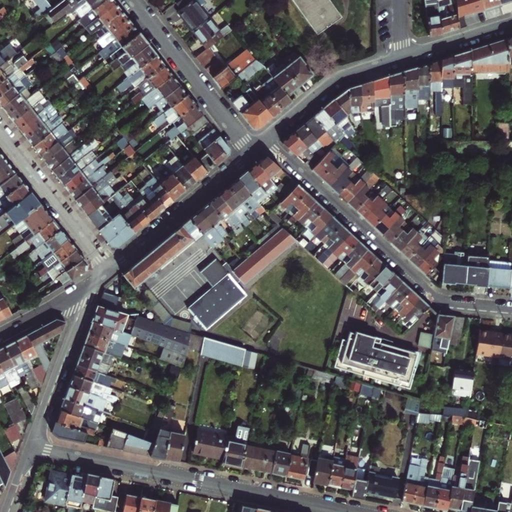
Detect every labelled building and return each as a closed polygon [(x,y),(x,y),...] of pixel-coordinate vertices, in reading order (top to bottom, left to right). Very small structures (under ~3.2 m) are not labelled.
[(53,9),(48,3),(45,0),(23,0),(19,4),(30,18),(25,21),(30,27),(45,16),(53,9)] [(64,0),(53,9),(45,16),(51,23),(70,7),(68,4),(72,0),(74,0),(77,3),(80,0),(83,0),(86,2),(88,0),(64,0)] [(78,21),(104,0),(88,0),(86,2),(72,13),(78,21)] [(85,28),(116,4),(114,2),(112,0),(104,0),(78,21),(84,29),(85,28)] [(180,0),(177,2),(182,9),(178,12),(186,22),(194,32),(211,18),(201,7),(207,3),(204,0),(180,0)] [(292,0),(318,35),(341,18),(327,0),(292,0)] [(422,0),(429,35),(431,34),(433,34),(441,32),(436,6),(435,0),(422,0)] [(436,6),(441,32),(447,30),(457,28),(450,1),(449,0),(445,0),(447,4),(436,6)] [(480,0),(454,0),(450,1),(457,28),(465,25),(463,15),(470,13),(483,9),(480,0)] [(480,0),(483,9),(490,7),(500,4),(498,0),(480,0)] [(97,30),(98,30),(122,11),(120,9),(116,4),(85,28),(87,31),(94,26),(97,30)] [(103,37),(127,18),(124,14),(122,11),(98,30),(103,37)] [(42,34),(52,25),(51,23),(45,16),(30,27),(38,37),(42,34)] [(100,40),(105,48),(133,26),(130,22),(127,18),(103,37),(100,40)] [(201,40),(208,49),(222,38),(230,32),(226,26),(220,31),(211,18),(194,32),(201,40)] [(113,53),(139,33),(136,30),(133,26),(105,48),(100,52),(105,59),(113,53)] [(143,39),(139,33),(113,53),(117,58),(108,65),(113,71),(129,59),(148,45),(143,39)] [(50,44),(42,34),(38,37),(33,41),(40,51),(50,44)] [(50,44),(56,51),(61,47),(63,46),(57,38),(50,44)] [(213,55),(218,53),(227,45),(222,38),(208,49),(207,50),(196,58),(210,75),(221,88),(238,74),(255,61),(248,50),(238,57),(222,69),(222,65),(213,55)] [(470,51),(471,72),(509,72),(508,56),(508,40),(499,42),(484,47),(470,51)] [(153,51),(148,45),(129,59),(138,70),(156,55),(153,51)] [(61,47),(56,51),(62,58),(66,55),(61,47)] [(50,56),(56,64),(62,59),(56,51),(50,56)] [(471,72),(470,51),(462,54),(453,56),(454,74),(465,74),(465,87),(462,87),(463,115),(472,115),(471,72)] [(0,82),(25,63),(29,60),(25,55),(15,62),(14,65),(16,66),(13,68),(7,61),(0,66),(0,82)] [(138,70),(116,87),(120,92),(132,83),(135,88),(142,83),(164,65),(161,61),(156,55),(138,70)] [(454,87),(454,74),(453,56),(446,59),(441,60),(441,89),(454,88),(454,87)] [(291,63),(285,68),(299,85),(305,80),(312,75),(303,64),(298,58),(291,63)] [(62,59),(56,64),(62,71),(68,67),(67,66),(62,59)] [(435,62),(429,64),(429,86),(429,91),(435,91),(435,93),(436,104),(436,106),(436,114),(442,114),(441,89),(441,60),(435,62)] [(264,66),(255,61),(238,74),(245,82),(264,66)] [(0,94),(25,76),(27,74),(24,70),(28,67),(25,63),(0,82),(0,94)] [(429,86),(429,64),(423,66),(418,67),(419,86),(429,86)] [(164,65),(142,83),(138,85),(143,91),(131,100),(135,105),(143,99),(172,76),(168,70),(164,65)] [(73,73),(68,67),(62,71),(67,79),(74,74),(73,73)] [(419,89),(419,86),(418,67),(410,70),(403,72),(405,117),(405,119),(413,119),(413,100),(413,91),(419,91),(419,89)] [(299,85),(285,68),(273,78),(286,95),(293,90),(299,85)] [(73,73),(74,74),(79,81),(83,77),(77,70),(73,73)] [(405,117),(403,72),(396,74),(389,76),(391,123),(391,127),(397,126),(396,117),(405,117)] [(74,74),(67,79),(73,86),(79,81),(74,74)] [(454,74),(454,87),(462,87),(465,87),(465,74),(454,74)] [(286,95),(273,78),(271,75),(261,83),(282,110),(287,106),(292,102),(286,95)] [(27,79),(25,76),(0,94),(0,104),(1,106),(25,88),(35,80),(31,76),(27,79)] [(158,102),(180,85),(176,80),(172,76),(143,99),(150,108),(158,102)] [(391,123),(389,76),(381,79),(375,81),(376,97),(382,97),(384,124),(391,123)] [(79,81),(87,92),(91,89),(83,77),(79,81)] [(367,83),(361,85),(362,102),(376,100),(376,97),(375,81),(367,83)] [(282,110),(261,83),(251,91),(273,118),(277,115),(282,110)] [(184,91),(180,85),(158,102),(161,107),(153,113),(157,119),(188,95),(184,91)] [(362,102),(361,85),(354,87),(348,89),(350,108),(360,105),(362,102)] [(429,86),(419,86),(419,89),(425,89),(425,96),(429,96),(429,91),(429,86)] [(25,88),(1,106),(5,110),(8,114),(33,94),(31,91),(29,93),(25,88)] [(39,89),(33,94),(8,114),(12,119),(14,122),(37,103),(45,97),(39,89)] [(350,108),(348,89),(347,89),(341,94),(334,100),(344,113),(350,108)] [(254,101),(249,104),(265,124),(269,121),(273,118),(251,91),(248,94),(247,94),(249,96),(250,96),(254,101)] [(179,118),(195,105),(191,100),(188,95),(157,119),(156,120),(160,126),(167,121),(167,119),(169,117),(173,123),(179,118)] [(265,124),(249,104),(243,97),(234,105),(253,129),(259,129),(261,128),(265,124)] [(351,125),(346,118),(347,116),(344,113),(334,100),(329,104),(323,109),(344,135),(348,131),(346,130),(351,125)] [(37,103),(14,122),(17,125),(19,129),(43,110),(51,104),(49,102),(41,109),(37,103)] [(199,110),(195,105),(179,118),(173,123),(172,123),(174,127),(165,134),(170,140),(176,135),(186,128),(203,115),(199,110)] [(117,119),(109,108),(104,112),(111,122),(112,123),(117,119)] [(344,135),(323,109),(318,113),(313,117),(335,144),(339,141),(344,135)] [(48,116),(43,110),(19,129),(23,134),(26,137),(51,118),(58,113),(56,110),(48,116)] [(203,115),(186,128),(208,153),(217,164),(226,157),(230,154),(230,149),(222,139),(216,144),(208,134),(202,139),(196,132),(209,122),(203,115)] [(305,123),(317,140),(320,137),(326,145),(328,143),(332,148),(335,144),(313,117),(310,120),(305,123)] [(55,123),(51,118),(26,137),(29,141),(33,146),(50,132),(46,127),(51,127),(55,123)] [(111,122),(106,127),(112,134),(117,130),(112,123),(111,122)] [(299,129),(294,133),(306,148),(317,140),(305,123),(299,129)] [(60,124),(50,132),(33,146),(35,149),(39,154),(57,140),(52,135),(54,134),(63,128),(60,124)] [(348,139),(355,131),(353,129),(351,125),(346,130),(348,131),(344,135),(348,139)] [(214,129),(208,134),(216,144),(222,139),(214,129)] [(312,156),(306,148),(294,133),(288,138),(282,143),(311,170),(318,163),(314,158),(312,156)] [(135,152),(144,145),(136,135),(127,142),(129,145),(135,152)] [(170,140),(165,144),(183,165),(196,181),(202,176),(207,172),(187,148),(182,152),(176,144),(181,141),(176,135),(170,140)] [(348,139),(344,135),(339,141),(346,147),(351,142),(348,139)] [(123,137),(117,142),(123,149),(129,145),(127,142),(123,137)] [(42,157),(45,162),(63,148),(59,143),(57,140),(39,154),(42,157)] [(55,174),(57,177),(90,151),(99,145),(96,141),(82,151),(79,148),(69,156),(51,170),(55,174)] [(129,157),(135,152),(129,145),(123,149),(129,157)] [(63,148),(45,162),(48,166),(51,170),(69,156),(63,148)] [(196,181),(183,165),(175,171),(175,167),(171,163),(169,165),(159,149),(154,153),(168,168),(186,190),(192,185),(196,181)] [(90,151),(57,177),(60,180),(63,185),(87,166),(84,162),(93,155),(90,151)] [(315,174),(320,178),(331,166),(327,162),(333,156),(328,152),(318,163),(311,170),(315,174)] [(7,162),(0,153),(0,184),(15,173),(7,162)] [(217,164),(208,153),(200,159),(209,171),(214,167),(217,164)] [(262,159),(257,163),(277,187),(278,188),(285,181),(277,172),(280,168),(266,155),(262,159)] [(356,157),(346,168),(329,186),(334,191),(337,194),(349,182),(355,176),(351,172),(361,161),(356,157)] [(337,159),(331,166),(335,169),(341,163),(337,159)] [(67,189),(69,192),(104,164),(102,162),(95,167),(91,162),(87,166),(63,185),(67,189)] [(75,199),(100,179),(97,174),(109,165),(106,162),(104,164),(69,192),(71,195),(75,199)] [(252,167),(247,171),(259,185),(265,180),(271,188),(273,186),(275,189),(277,187),(257,163),(252,167)] [(329,186),(346,168),(341,163),(335,169),(331,166),(320,178),(324,182),(329,186)] [(75,199),(81,207),(109,185),(105,180),(107,178),(109,178),(113,176),(112,174),(121,167),(119,165),(100,179),(75,199)] [(150,174),(146,168),(139,174),(143,180),(150,174)] [(167,180),(160,185),(173,201),(180,195),(186,190),(168,168),(161,173),(167,180)] [(342,198),(346,203),(364,184),(374,173),(369,169),(353,186),(349,182),(337,194),(342,198)] [(238,179),(255,199),(265,192),(259,185),(247,171),(243,175),(238,179)] [(481,171),(470,171),(470,184),(480,184),(481,171)] [(125,172),(121,175),(127,183),(131,180),(132,180),(125,172)] [(15,173),(0,184),(0,200),(23,183),(19,178),(15,173)] [(374,173),(364,184),(369,188),(378,177),(374,173)] [(107,199),(115,193),(123,187),(127,183),(121,175),(117,179),(121,184),(113,190),(109,185),(81,207),(84,211),(87,215),(107,199)] [(228,187),(247,210),(250,213),(255,209),(259,214),(264,210),(258,203),(255,199),(238,179),(233,182),(228,187)] [(123,187),(125,190),(133,184),(131,180),(127,183),(123,187)] [(173,201),(160,185),(156,180),(148,186),(152,191),(165,207),(169,204),(173,201)] [(293,180),(281,192),(286,197),(298,185),(293,180)] [(359,215),(364,219),(381,200),(391,189),(382,181),(367,198),(355,211),(359,215)] [(23,183),(0,200),(0,216),(31,192),(27,187),(23,183)] [(364,184),(346,203),(351,207),(355,211),(367,198),(363,195),(369,188),(364,184)] [(291,201),(295,205),(307,193),(302,189),(298,185),(286,197),(279,205),(281,206),(283,205),(285,207),(291,201)] [(123,187),(115,193),(121,200),(125,206),(142,226),(147,222),(150,220),(138,205),(136,205),(133,207),(127,201),(132,197),(125,190),(123,187)] [(247,210),(228,187),(224,190),(219,195),(241,222),(245,226),(250,222),(242,214),(247,210)] [(141,193),(146,199),(158,213),(163,209),(165,207),(152,191),(147,195),(143,191),(141,193)] [(0,235),(13,225),(21,219),(40,204),(36,199),(31,192),(0,216),(0,235)] [(258,203),(268,195),(265,192),(255,199),(258,203)] [(281,192),(273,201),(277,206),(279,205),(286,197),(281,192)] [(119,202),(121,200),(115,193),(107,199),(135,233),(139,229),(142,226),(125,206),(123,208),(119,202)] [(307,193),(295,205),(299,209),(294,215),(298,219),(315,201),(311,197),(307,193)] [(241,222),(219,195),(214,198),(209,203),(222,219),(228,214),(230,217),(230,218),(236,225),(238,224),(239,224),(241,222)] [(135,233),(107,199),(87,215),(99,231),(111,246),(118,247),(135,233)] [(158,213),(146,199),(138,205),(150,220),(154,216),(158,213)] [(381,200),(364,219),(368,222),(373,227),(384,214),(380,210),(386,204),(381,200)] [(269,216),(272,212),(277,206),(273,201),(264,210),(269,216)] [(315,201),(298,219),(296,221),(307,227),(312,221),(324,209),(320,205),(315,201)] [(205,206),(199,211),(222,238),(225,236),(224,235),(226,233),(220,226),(219,225),(217,223),(222,219),(209,203),(205,206)] [(12,241),(17,248),(53,220),(47,213),(40,204),(21,219),(30,231),(22,237),(20,235),(12,241)] [(324,209),(312,221),(317,225),(311,231),(316,235),(333,217),(328,213),(324,209)] [(194,215),(189,219),(203,235),(208,231),(210,233),(210,234),(216,241),(219,239),(220,240),(222,238),(199,211),(194,215)] [(282,220),(272,212),(269,216),(278,224),(282,220)] [(388,217),(384,214),(373,227),(376,230),(381,235),(398,216),(393,212),(388,217)] [(417,213),(414,217),(423,225),(426,222),(417,213)] [(403,221),(398,216),(381,235),(386,239),(390,243),(402,230),(398,227),(403,221)] [(330,237),(341,225),(337,221),(333,217),(316,235),(320,240),(326,233),(330,237)] [(21,219),(13,225),(20,235),(22,237),(30,231),(21,219)] [(203,235),(189,219),(183,225),(193,239),(195,242),(203,235)] [(38,248),(60,230),(57,225),(53,220),(17,248),(11,252),(16,257),(31,246),(30,244),(33,241),(38,248)] [(179,250),(193,239),(183,225),(176,230),(144,257),(122,274),(134,288),(141,282),(147,277),(149,280),(182,253),(179,250)] [(346,229),(341,225),(330,237),(334,241),(328,247),(333,251),(350,233),(346,229)] [(233,271),(224,261),(221,265),(214,257),(198,270),(213,288),(188,309),(187,309),(205,330),(206,330),(206,329),(246,295),(247,295),(236,283),(240,280),(244,284),(296,241),(295,240),(283,228),(271,238),(262,246),(233,271)] [(299,235),(290,228),(286,232),(295,240),(299,235)] [(405,234),(402,230),(390,243),(395,247),(399,251),(416,232),(411,228),(405,234)] [(419,229),(416,232),(399,251),(404,255),(408,259),(424,241),(427,238),(419,229)] [(60,230),(38,248),(29,255),(30,257),(34,254),(40,261),(52,252),(53,252),(61,246),(60,245),(67,239),(65,235),(60,230)] [(435,230),(431,234),(440,242),(443,245),(443,238),(435,230)] [(324,243),(330,237),(326,233),(320,240),(324,243)] [(350,233),(333,251),(342,259),(359,241),(355,237),(350,233)] [(258,242),(262,246),(271,238),(267,234),(258,242)] [(308,243),(299,235),(295,240),(296,241),(304,248),(308,243)] [(334,241),(330,237),(324,243),(328,247),(334,241)] [(43,275),(76,249),(72,244),(67,239),(60,245),(61,246),(53,252),(52,252),(40,261),(45,267),(37,273),(40,278),(43,275)] [(335,276),(339,280),(368,249),(364,246),(359,241),(342,259),(346,263),(344,265),(335,276)] [(424,241),(408,259),(412,263),(417,267),(433,249),(424,241)] [(317,251),(309,243),(308,243),(304,248),(313,256),(317,251)] [(333,251),(328,247),(325,251),(329,256),(333,251)] [(55,271),(60,277),(83,259),(79,254),(76,249),(43,275),(45,278),(55,271)] [(368,249),(339,280),(345,285),(357,273),(360,276),(377,258),(373,254),(368,249)] [(442,257),(433,249),(417,267),(424,274),(431,280),(440,270),(435,265),(442,257)] [(466,268),(467,265),(467,251),(455,250),(455,253),(444,252),(444,263),(442,282),(448,282),(454,283),(454,282),(465,283),(466,268)] [(322,264),(330,272),(336,266),(328,258),(322,264)] [(368,284),(385,266),(381,262),(377,258),(360,276),(357,279),(365,287),(368,284)] [(69,282),(86,271),(87,264),(83,259),(60,277),(58,278),(62,286),(69,282)] [(481,267),(467,265),(466,268),(465,283),(475,284),(475,285),(477,285),(487,287),(489,269),(489,260),(482,260),(481,267)] [(497,261),(489,260),(489,269),(487,287),(495,287),(499,288),(499,286),(510,287),(511,270),(496,268),(497,261)] [(385,266),(368,284),(377,292),(393,273),(390,270),(385,266)] [(0,277),(0,282),(3,284),(10,279),(5,273),(0,277)] [(385,300),(403,282),(398,278),(393,273),(377,292),(379,294),(385,300)] [(134,288),(165,326),(190,333),(192,324),(171,318),(141,282),(134,288)] [(400,302),(411,290),(407,286),(403,282),(385,300),(394,308),(400,302)] [(398,312),(403,316),(420,298),(416,294),(411,290),(400,302),(404,306),(398,312)] [(366,304),(374,312),(378,308),(371,302),(379,294),(377,292),(366,304)] [(98,306),(127,315),(131,304),(103,294),(100,302),(98,306)] [(0,320),(6,318),(12,315),(3,297),(0,298),(0,320)] [(401,336),(429,306),(425,303),(420,298),(403,316),(407,320),(406,322),(397,332),(401,336)] [(93,321),(132,335),(137,320),(127,316),(127,315),(98,306),(93,321)] [(374,312),(381,318),(385,315),(378,308),(374,312)] [(190,333),(165,326),(137,315),(136,318),(127,315),(127,316),(137,320),(132,335),(164,346),(187,355),(190,333)] [(443,365),(448,343),(453,316),(446,316),(439,315),(429,362),(443,365)] [(458,345),(463,317),(458,317),(453,316),(448,343),(458,345)] [(27,336),(33,347),(49,339),(40,362),(46,374),(66,323),(61,321),(56,320),(42,328),(27,336)] [(90,328),(88,332),(125,346),(127,347),(132,335),(93,321),(90,328)] [(489,332),(479,330),(476,354),(498,357),(501,333),(489,332)] [(342,338),(333,367),(409,389),(415,368),(413,367),(417,353),(379,342),(380,338),(349,331),(347,340),(342,338)] [(125,346),(88,332),(86,339),(84,344),(111,354),(121,358),(125,346)] [(427,333),(421,332),(418,346),(430,348),(433,335),(427,333)] [(511,334),(501,333),(498,357),(497,366),(508,368),(509,359),(511,359),(511,334)] [(21,339),(15,342),(30,371),(33,369),(32,366),(33,366),(29,360),(37,356),(33,347),(27,336),(21,339)] [(206,338),(202,355),(243,367),(247,350),(206,338)] [(10,345),(4,347),(15,367),(21,364),(26,373),(27,376),(26,377),(31,387),(37,385),(30,371),(15,342),(10,345)] [(80,354),(114,366),(123,370),(124,367),(108,361),(111,354),(84,344),(82,349),(80,354)] [(187,355),(164,346),(159,358),(182,366),(187,355)] [(0,349),(0,366),(7,380),(15,376),(16,378),(14,380),(32,414),(35,406),(19,377),(18,374),(15,367),(4,347),(0,349)] [(79,359),(77,364),(110,376),(114,366),(80,354),(79,359)] [(34,365),(43,383),(46,374),(40,362),(34,365)] [(15,367),(18,374),(21,372),(23,375),(26,373),(21,364),(15,367)] [(110,376),(77,364),(75,369),(73,374),(102,385),(109,387),(112,379),(114,380),(115,378),(110,376)] [(15,397),(8,383),(7,380),(0,366),(0,387),(1,386),(5,385),(6,387),(3,389),(9,401),(15,397)] [(451,394),(470,396),(473,370),(463,369),(455,368),(451,394)] [(69,386),(97,396),(102,398),(103,394),(100,393),(101,391),(100,391),(102,385),(73,374),(71,380),(69,386)] [(67,392),(64,397),(109,414),(110,410),(98,406),(95,403),(97,396),(69,386),(67,392)] [(177,397),(172,395),(171,398),(164,417),(171,420),(177,397)] [(4,403),(14,423),(25,418),(15,397),(9,401),(4,403)] [(60,409),(98,423),(99,423),(102,416),(111,419),(113,415),(109,414),(64,397),(63,403),(60,409)] [(421,401),(407,397),(405,410),(419,412),(421,401)] [(94,435),(98,423),(60,409),(58,416),(56,422),(87,433),(94,435)] [(444,416),(448,416),(453,417),(465,418),(467,418),(468,411),(445,409),(444,416)] [(418,413),(417,422),(428,423),(429,420),(430,414),(418,413)] [(465,418),(453,417),(451,424),(463,425),(465,418)] [(52,432),(57,436),(67,438),(84,442),(87,433),(56,422),(52,432)] [(14,423),(4,429),(10,442),(21,437),(14,423)] [(114,429),(106,447),(112,448),(121,450),(129,434),(114,429)] [(158,432),(152,429),(148,440),(154,442),(158,432)] [(165,459),(168,443),(170,432),(159,429),(158,432),(154,442),(154,443),(150,456),(158,457),(165,459)] [(209,456),(223,459),(228,436),(199,430),(197,440),(196,440),(195,443),(196,443),(194,453),(209,456)] [(179,462),(182,446),(185,435),(170,432),(168,443),(165,459),(172,460),(179,462)] [(129,434),(121,450),(134,452),(150,456),(154,443),(129,434)] [(236,438),(228,436),(223,459),(222,463),(233,465),(242,467),(247,444),(236,442),(236,438)] [(247,444),(242,467),(255,470),(271,473),(276,451),(276,447),(271,446),(270,449),(247,444)] [(300,457),(290,456),(286,476),(296,479),(303,480),(310,446),(302,445),(300,457)] [(12,446),(1,452),(11,471),(17,455),(12,446)] [(460,511),(471,447),(466,446),(460,476),(454,475),(452,483),(447,508),(453,509),(460,511)] [(482,449),(471,447),(460,511),(465,511),(470,511),(472,504),(474,504),(475,500),(473,499),(474,491),(471,490),(473,481),(474,477),(471,476),(473,463),(479,464),(482,449)] [(4,488),(11,471),(1,452),(0,449),(0,480),(2,484),(4,488)] [(290,454),(276,451),(271,473),(278,475),(286,476),(290,456),(290,454)] [(340,487),(346,454),(347,453),(339,451),(338,458),(333,457),(332,462),(328,485),(333,486),(340,487)] [(359,457),(346,454),(340,487),(346,489),(352,490),(359,457)] [(364,493),(368,473),(370,466),(362,465),(363,458),(359,457),(352,490),(350,497),(356,498),(363,500),(364,493)] [(317,458),(317,461),(314,477),(313,482),(321,484),(328,485),(332,462),(317,458)] [(314,477),(317,461),(310,460),(307,475),(314,477)] [(410,503),(414,480),(411,479),(414,460),(409,460),(401,502),(404,502),(410,503)] [(46,501),(66,505),(72,475),(52,471),(49,485),(46,501)] [(87,473),(86,478),(82,499),(94,502),(100,476),(94,475),(87,473)] [(397,479),(368,473),(364,493),(380,496),(393,499),(397,479)] [(72,475),(66,505),(80,507),(82,499),(86,478),(79,477),(72,475)] [(110,478),(100,476),(94,502),(93,507),(115,511),(118,496),(111,495),(115,479),(110,478)] [(435,509),(441,478),(439,477),(438,480),(428,479),(428,482),(423,506),(429,508),(435,509)] [(444,478),(441,478),(435,509),(440,510),(447,511),(447,508),(452,483),(443,481),(444,478)] [(414,480),(410,503),(418,505),(423,506),(428,482),(414,480)] [(117,511),(115,511),(138,511),(141,497),(134,496),(127,494),(123,511),(117,511)] [(488,496),(486,509),(476,507),(476,504),(474,504),(472,504),(470,511),(497,511),(499,504),(500,498),(488,496)] [(149,499),(141,497),(138,511),(153,511),(156,500),(149,499)] [(511,511),(511,497),(511,506),(499,504),(497,511),(511,511)] [(156,500),(153,511),(176,511),(178,505),(166,502),(156,500)]
